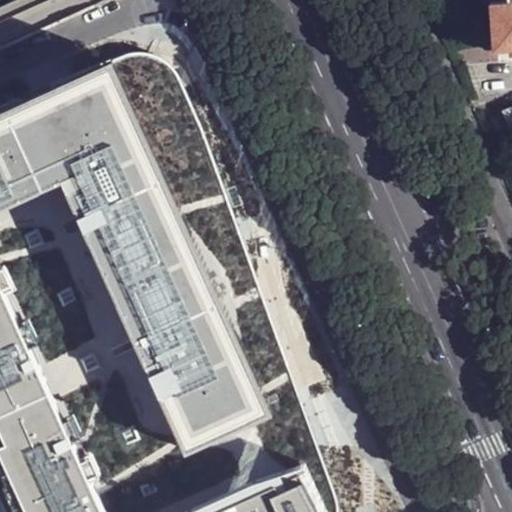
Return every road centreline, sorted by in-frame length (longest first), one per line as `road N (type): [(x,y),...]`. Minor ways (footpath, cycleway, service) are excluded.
road 1 (unclassified): [(195,0),(425,511)]
road 2 (primary): [(511,470),(302,0)]
road 3 (unclassified): [(511,236),(404,0)]
